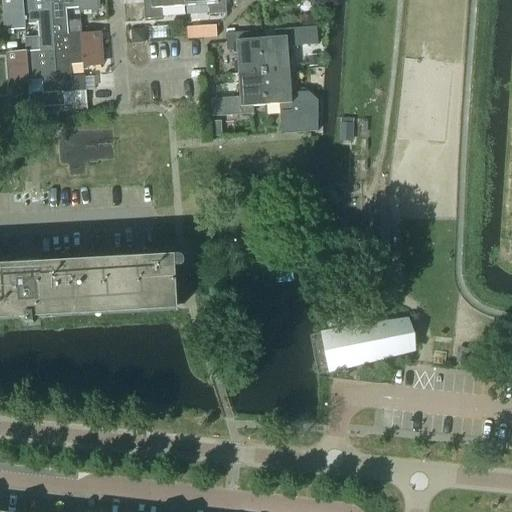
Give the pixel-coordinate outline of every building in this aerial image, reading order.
[(1,0),(4,31),(25,30),(25,26),(38,25),(39,37),(24,38),(25,52),(26,53),(55,51),(54,37),(50,0),(1,0)] [(50,0),(54,37),(81,35),(81,34),(80,21),(66,22),(65,9),(78,8),(78,12),(96,10),(99,10),(98,0),(50,0)] [(161,8),(185,7),(184,0),(143,0),(144,20),(162,19),(161,8)] [(184,0),(185,7),(208,5),(209,16),(226,14),(225,0),(184,0)] [(307,0),(307,2),(312,9),(316,9),(318,7),(318,3),(316,0),(307,0)] [(216,27),(187,28),(187,40),(217,38),(216,27)] [(186,28),(153,30),(154,42),(186,40),(186,28)] [(262,39),(265,74),(289,72),(287,48),(317,46),(316,28),(276,31),(277,38),(262,39)] [(81,35),(54,37),(55,51),(58,93),(63,92),(63,93),(85,91),(84,76),(70,77),(69,65),(83,64),(83,68),(103,66),(101,33),(81,34),(81,35)] [(237,52),(238,76),(265,74),(262,39),(245,41),(245,33),(225,35),(227,52),(237,52)] [(25,52),(5,53),(8,87),(27,85),(29,109),(64,106),(86,105),(85,91),(63,93),(63,92),(58,93),(55,51),(26,53),(25,52)] [(308,56),(309,67),(317,67),(317,56),(308,56)] [(265,74),(267,106),(282,105),(284,132),(296,131),(296,134),(317,132),(317,102),(307,93),(290,94),(289,72),(265,74)] [(250,107),(267,106),(265,74),(238,76),(240,97),(210,100),(211,118),(251,115),(250,107)] [(221,122),(209,123),(210,140),(222,139),(221,122)] [(372,234),(373,270),(373,271),(397,270),(396,255),(388,255),(388,224),(388,223),(387,212),(372,212),(372,234)] [(338,254),(335,254),(335,265),(350,264),(350,254),(338,254)] [(0,316),(177,307),(174,263),(52,269),(52,264),(36,265),(36,263),(16,264),(17,271),(0,272),(0,316)] [(405,322),(333,337),(339,365),(411,351),(405,322)] [(458,355),(457,363),(466,364),(466,356),(458,355)]
